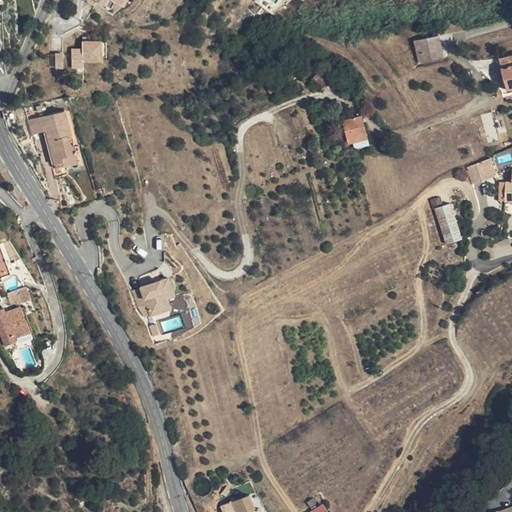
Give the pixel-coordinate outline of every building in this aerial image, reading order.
[(124,7),(128,0),(96,0),(113,10),(118,3),(124,7)] [(440,37),(414,41),(419,63),(445,58),(440,37)] [(103,42),(91,43),(84,43),(83,63),(103,62),(103,58),(103,44),(103,42)] [(64,68),(64,53),(50,54),(50,68),(64,68)] [(511,56),(500,59),(508,91),(511,89),(511,56)] [(312,79),(314,82),(327,74),(323,70),(312,79)] [(332,79),(327,74),(314,82),(321,90),(332,79)] [(72,135),(65,111),(28,121),(32,135),(45,131),(54,164),(63,162),(64,167),(74,164),(72,156),(74,154),(69,136),(72,135)] [(494,113),(484,114),(485,122),(494,121),(494,113)] [(368,139),(365,130),(364,130),(361,115),(342,121),(349,144),(368,139)] [(511,152),(494,158),(493,156),(492,156),(474,163),(483,184),(490,181),(488,174),(503,168),(506,174),(511,171),(511,152)] [(473,187),(483,184),(474,163),(465,166),(473,187)] [(435,215),(448,210),(442,196),(430,201),(435,215)] [(461,207),(476,210),(477,204),(471,202),(471,201),(463,200),(461,207)] [(439,215),(449,242),(462,238),(453,210),(439,215)] [(493,222),(486,219),(482,232),(490,234),(493,222)] [(1,248),(0,248),(0,279),(1,283),(13,278),(1,248)] [(170,275),(133,289),(144,320),(174,309),(170,299),(178,296),(170,275)] [(27,286),(7,294),(13,307),(33,299),(27,286)] [(17,344),(32,338),(23,313),(21,311),(6,317),(4,313),(0,314),(0,334),(2,336),(8,351),(18,347),(17,344)] [(26,312),(23,313),(32,338),(35,336),(26,312)] [(35,336),(32,338),(17,344),(18,347),(20,352),(38,345),(35,336)] [(237,511),(262,511),(261,508),(257,510),(251,494),(233,501),(237,511)]
